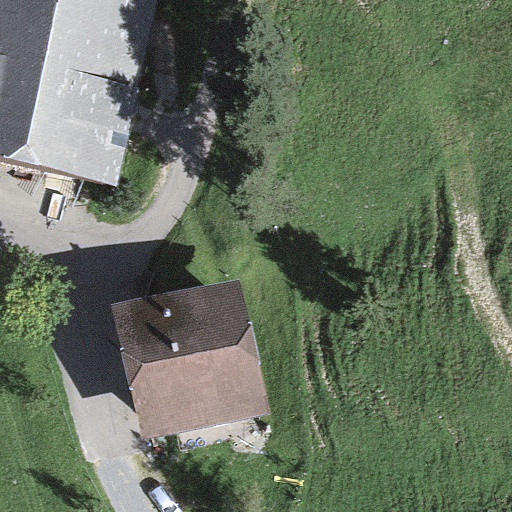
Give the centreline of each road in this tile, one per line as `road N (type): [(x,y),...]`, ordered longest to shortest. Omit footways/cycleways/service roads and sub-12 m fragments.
road 1 (track): [(511,343),(456,218),(425,75),(348,2),(276,1),(228,28)]
road 2 (track): [(48,290),(169,213),(228,28)]
